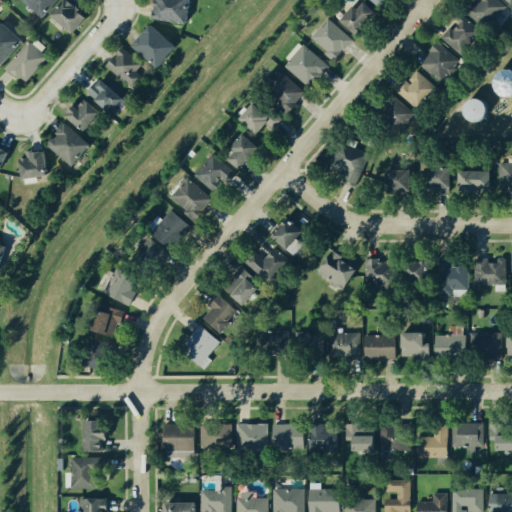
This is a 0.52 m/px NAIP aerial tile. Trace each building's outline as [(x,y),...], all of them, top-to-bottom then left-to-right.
[(26,0),(45,18),(61,0),(26,0)] [(76,0),(66,0),(54,16),(77,33),(93,12),(76,0)] [(151,19),(154,0),(189,0),(186,24),(151,19)] [(361,35),(381,13),(366,0),(365,0),(346,22),(361,35)] [(390,0),(372,0),(383,9),(390,0)] [(505,0),(492,0),(476,0),(477,22),(506,21),(505,0)] [(312,39),(336,60),(355,40),(331,18),(312,39)] [(441,39),(465,57),(483,34),(463,18),(454,29),(451,27),(441,39)] [(0,27),(0,62),(3,66),(26,41),(5,22),(0,27)] [(136,45),(161,68),(180,48),(155,24),(136,45)] [(52,56),(34,39),(8,67),(25,83),(52,56)] [(461,60),(438,42),(419,66),(443,84),(461,60)] [(287,66),(311,89),(331,68),(307,44),(287,66)] [(124,48),(108,65),(134,90),(150,73),(124,48)] [(266,81),(295,107),(307,92),(279,66),(266,81)] [(397,91),(419,111),(438,90),(419,72),(409,83),(406,80),(397,91)] [(89,94),(114,113),(127,97),(101,78),(89,94)] [(105,114),(87,97),(69,116),(88,133),(105,114)] [(284,120),(259,100),(243,120),(262,134),(269,125),(276,130),(284,120)] [(404,133),(415,110),(396,101),(386,125),(404,133)] [(95,146),(69,122),(59,133),(61,134),(51,144),(75,167),(95,146)] [(237,153),(231,159),(243,171),(264,149),(247,133),(232,149),(237,153)] [(372,154),(344,142),(333,168),(347,174),(344,181),(358,187),(372,154)] [(0,171),(3,173),(10,150),(0,146),(0,171)] [(28,158),(23,159),(26,179),(51,176),(47,150),(28,153),(28,158)] [(195,174),(215,193),(226,182),(228,185),(238,175),(215,153),(195,174)] [(511,160),(500,160),(500,186),(511,185),(511,160)] [(454,167),(429,168),(430,188),(454,187),(454,167)] [(415,193),(416,170),(391,169),(390,192),(415,193)] [(494,171),(463,171),(462,190),(494,191),(494,171)] [(174,200),(197,221),(215,201),(192,180),(174,200)] [(190,221),(170,210),(156,237),(176,248),(190,221)] [(274,236),(296,257),(306,247),(299,240),(314,225),(299,210),(274,236)] [(154,255),(161,246),(152,239),(145,247),(154,255)] [(11,246),(0,242),(0,272),(2,273),(11,246)] [(247,260),(267,285),(292,265),(279,247),(263,259),(257,252),(247,260)] [(347,290),(361,267),(333,250),(319,274),(347,290)] [(507,286),(508,258),(499,258),(499,264),(490,263),(490,260),(476,260),(476,285),(507,286)] [(398,260),(367,259),(367,285),(397,286),(398,260)] [(432,261),(409,262),(410,280),(433,279),(432,261)] [(443,265),(442,296),(455,296),(455,291),(459,291),(459,297),(469,297),(470,266),(443,265)] [(133,306),(138,292),(134,291),(139,276),(118,269),(108,297),(133,306)] [(246,305),(263,287),(245,269),(227,287),(246,305)] [(240,312),(223,297),(203,318),(220,333),(240,312)] [(117,338),(126,312),(107,305),(98,331),(117,338)] [(222,343),(203,324),(183,345),(207,368),(214,361),(209,356),(222,343)] [(467,327),(456,327),(456,336),(438,335),(437,355),(466,356),(467,327)] [(298,354),(326,353),(325,332),(297,332),(298,354)] [(361,334),(331,333),(330,358),(361,358),(361,334)] [(427,333),(405,333),(404,358),(431,358),(431,344),(427,344),(427,333)] [(504,355),(503,333),(471,334),(471,356),(504,355)] [(365,359),(397,359),(398,336),(366,336),(365,359)] [(113,342),(94,340),(91,368),(110,370),(113,342)] [(106,440),(112,440),(112,429),(107,429),(107,420),(88,421),(88,451),(106,451),(106,440)] [(270,425),(239,423),(238,451),(269,452),(270,425)] [(485,423),(453,425),(454,449),(476,448),(476,447),(486,447),(485,423)] [(235,425),(203,424),(202,449),(234,450),(235,425)] [(511,424),(494,425),(494,451),(511,450),(511,424)] [(198,425),(167,425),(166,457),(197,458),(198,425)] [(272,425),(303,425),(303,448),(272,448),(272,425)] [(328,426),(311,427),(312,453),(340,451),(339,431),(328,431),(328,426)] [(377,451),(378,426),(348,426),(347,451),(377,451)] [(418,457),(449,458),(450,431),(436,430),(436,435),(419,435),(418,457)] [(106,471),(106,458),(73,458),(72,489),(100,490),(100,471),(106,471)] [(411,511),(411,480),(388,481),(388,493),(396,493),(397,499),(386,500),(385,511),(411,511)] [(233,511),(234,487),(220,487),(220,491),(203,491),(202,511),(233,511)] [(306,511),(306,489),(275,490),(275,511),(306,511)] [(485,490),(454,489),(453,511),(468,511),(485,511),(485,490)] [(342,511),(343,490),(312,490),(311,511),(342,511)] [(511,511),(511,493),(504,494),(504,491),(492,492),(492,511),(511,511)] [(258,499),(258,493),(240,493),(240,511),(270,511),(270,498),(258,499)] [(417,511),(449,511),(449,494),(433,494),(434,503),(418,503),(417,511)] [(110,511),(110,499),(82,499),(81,511),(110,511)] [(376,511),(376,500),(346,500),(346,511),(376,511)] [(169,511),(200,511),(200,503),(170,503),(169,511)]
